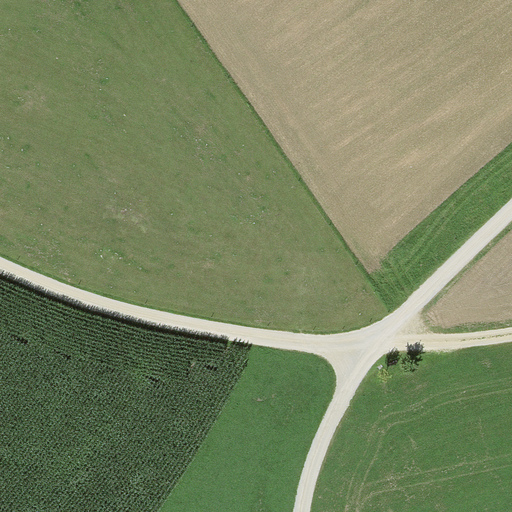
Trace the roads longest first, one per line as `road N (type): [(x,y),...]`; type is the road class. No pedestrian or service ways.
road 1 (track): [(511,207),(364,350),(318,445),(301,511)]
road 2 (track): [(364,350),(168,319),(76,294),(0,261)]
road 3 (track): [(364,350),(511,334)]
